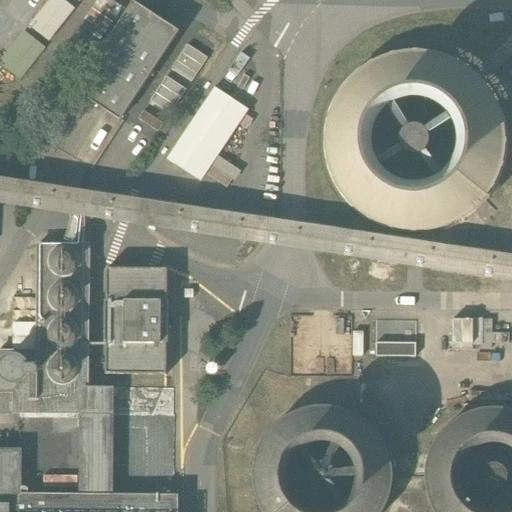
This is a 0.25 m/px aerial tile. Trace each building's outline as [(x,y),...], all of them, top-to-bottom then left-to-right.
[(52,0),(31,28),(50,43),(74,11),(59,0),(52,0)] [(99,110),(119,123),(178,34),(133,4),(74,93),(99,110)] [(45,50),(24,35),(1,66),(22,82),(45,50)] [(321,119),(320,136),(322,152),(326,168),(333,182),(342,196),(354,207),(372,219),(392,226),(414,229),(435,227),(455,220),(474,208),(489,193),(500,175),(507,155),(510,133),(507,112),(499,92),(488,74),(472,59),(454,48),(433,42),(412,40),(390,43),(370,51),(356,60),(343,72),(333,86),(326,102),(321,119)] [(164,115),(207,60),(186,44),(143,99),(164,115)] [(199,181),(243,106),(207,85),(163,159),(199,181)] [(0,511),(173,511),(174,391),(88,391),(87,246),(36,246),(36,354),(2,354),(2,393),(21,393),(21,454),(0,453),(0,511)] [(107,376),(167,376),(167,270),(108,270),(107,376)] [(258,482),(260,496),(265,509),(266,511),(392,511),(399,496),(401,477),(398,459),(390,442),(378,427),(363,417),(345,410),(326,409),(308,412),(291,420),(280,429),(270,440),(263,453),(259,467),(258,482)] [(430,483),(432,498),(437,510),(437,511),(511,511),(511,411),(498,410),(480,413),(463,421),(451,430),(442,442),(435,455),(431,469),(430,483)]
